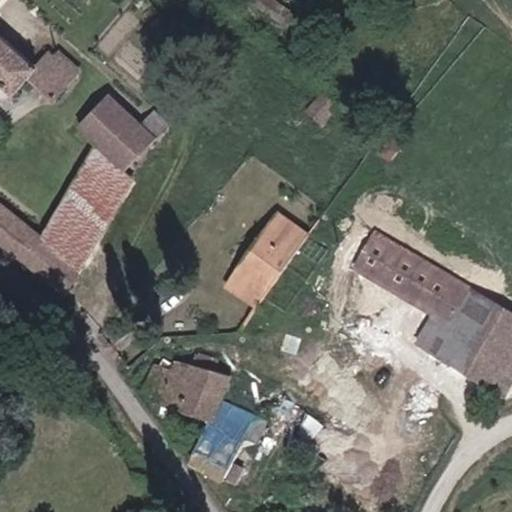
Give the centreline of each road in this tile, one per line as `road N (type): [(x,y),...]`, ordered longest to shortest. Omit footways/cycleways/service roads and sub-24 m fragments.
road 1 (unclassified): [(222,511),(103,353),(0,279)]
road 2 (unclassified): [(434,511),(464,455),(511,426)]
